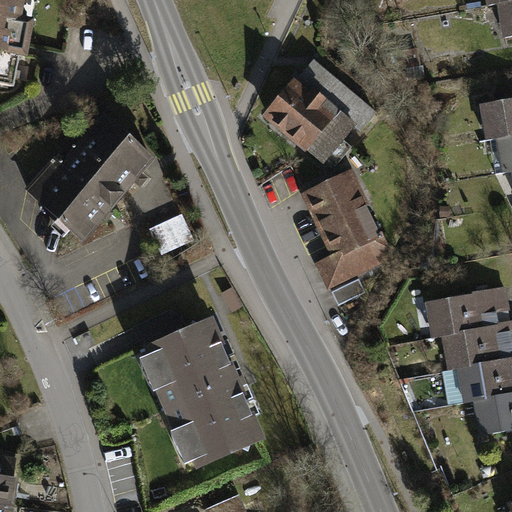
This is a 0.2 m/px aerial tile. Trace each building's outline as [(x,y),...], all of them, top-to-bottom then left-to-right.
[(16,0),(0,0),(0,60),(7,65),(16,0)] [(511,0),(487,0),(489,8),(501,6),(507,40),(511,38),(511,0)] [(421,68),(417,50),(395,54),(398,72),(421,68)] [(294,82),(262,121),(305,157),(306,155),(324,169),(355,132),(361,137),(379,116),(314,62),(296,83),(294,82)] [(511,99),(477,106),(485,148),(496,146),(503,180),(511,177),(511,99)] [(97,110),(27,191),(80,236),(150,155),(97,110)] [(353,173),(301,198),(331,260),(315,267),(328,293),(394,262),(382,236),(379,237),(366,210),(369,208),(353,173)] [(186,201),(168,202),(169,246),(187,246),(186,201)] [(511,309),(507,284),(422,300),(431,342),(442,340),(448,373),(458,372),(464,405),(475,403),(481,435),(511,428),(511,319),(500,321),(498,313),(511,309)] [(209,312),(136,342),(186,463),(259,432),(209,312)] [(0,511),(16,511),(21,473),(16,473),(18,455),(0,453),(0,511)] [(243,511),(237,498),(207,511),(206,511),(243,511)]
